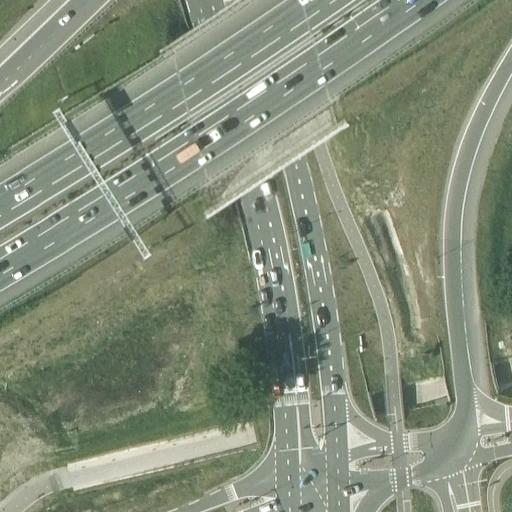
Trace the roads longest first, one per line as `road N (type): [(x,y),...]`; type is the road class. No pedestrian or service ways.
road 1 (motorway): [(0,267),(411,0)]
road 2 (primary): [(198,0),(263,249),(288,473)]
road 3 (primary): [(337,458),(314,243),(263,37)]
road 4 (motorway): [(324,0),(0,208)]
road 5 (motorway): [(467,434),(455,203),(479,119),(511,61)]
